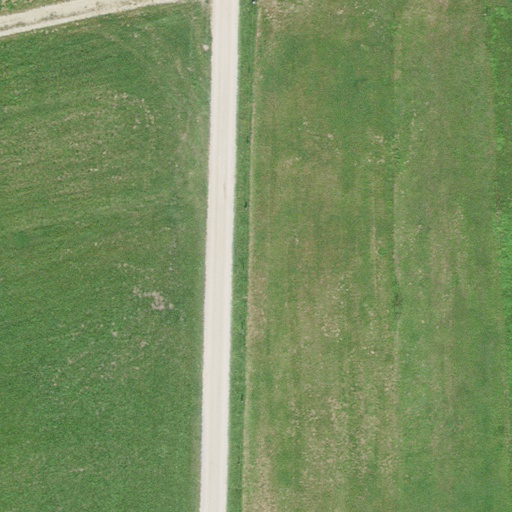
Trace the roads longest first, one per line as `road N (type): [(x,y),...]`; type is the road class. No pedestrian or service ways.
road 1 (track): [(219,0),(205,511)]
road 2 (track): [(0,26),(118,0)]
